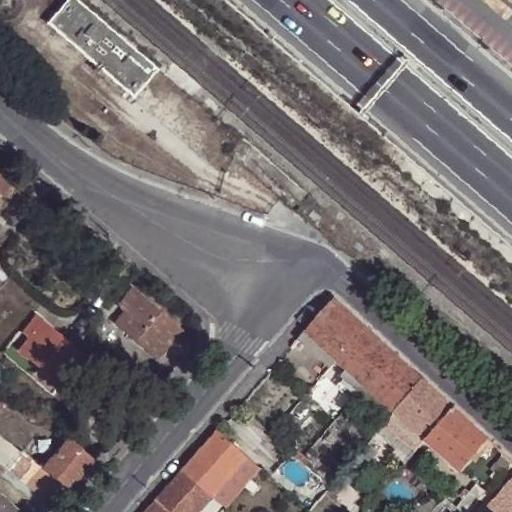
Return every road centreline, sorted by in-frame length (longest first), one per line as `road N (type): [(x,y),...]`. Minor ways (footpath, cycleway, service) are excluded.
road 1 (unclassified): [(291,280),(224,281),(193,270),(0,111)]
road 2 (motorway): [(273,0),(511,207)]
road 3 (residential): [(291,280),(108,511)]
road 4 (residential): [(511,436),(343,280),(291,280)]
road 5 (motorway): [(511,113),(380,0)]
